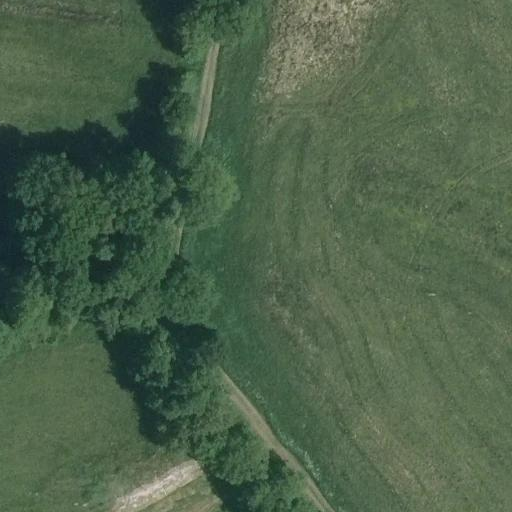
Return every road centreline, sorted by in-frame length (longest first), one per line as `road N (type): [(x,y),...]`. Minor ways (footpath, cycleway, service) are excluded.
road 1 (track): [(223,0),(176,234),(173,297),(193,340),(327,511)]
road 2 (track): [(133,511),(267,435)]
